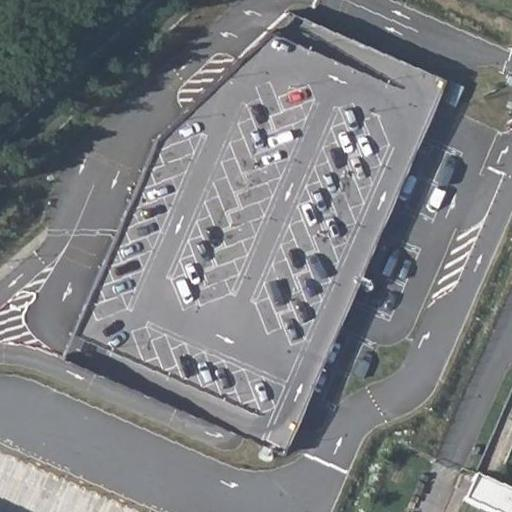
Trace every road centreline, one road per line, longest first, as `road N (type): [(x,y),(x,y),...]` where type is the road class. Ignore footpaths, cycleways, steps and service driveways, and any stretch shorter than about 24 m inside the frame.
road 1 (unknown): [(344,72),(263,39),(168,266),(175,292),(236,317)]
road 2 (unknown): [(236,317),(344,72)]
road 3 (unknown): [(339,302),(396,321),(416,303),(445,234),(381,207)]
road 4 (tertiary): [(0,121),(137,0)]
road 5 (unknown): [(320,346),(287,420),(338,437)]
